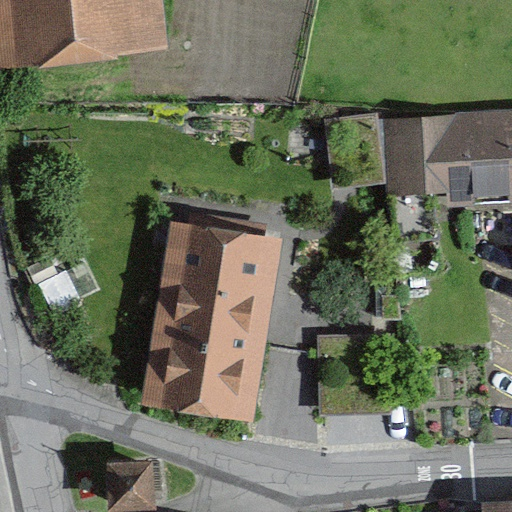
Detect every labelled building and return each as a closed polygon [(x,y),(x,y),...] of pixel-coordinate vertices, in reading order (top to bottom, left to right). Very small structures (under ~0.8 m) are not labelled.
[(7,0),(11,39),(137,26),(134,0),(7,0)] [(344,183),(383,178),(376,118),(337,122),(344,183)] [(511,173),(511,126),(439,131),(439,123),(394,125),(396,180),(511,173)] [(389,201),(393,236),(434,231),(430,196),(389,201)] [(154,387),(238,399),(263,245),(186,234),(174,313),(165,311),(154,387)] [(384,317),(399,316),(399,296),(383,297),(384,317)] [(384,338),(322,339),(324,399),(387,398),(384,338)] [(113,466),(113,503),(150,502),(147,465),(113,466)]
